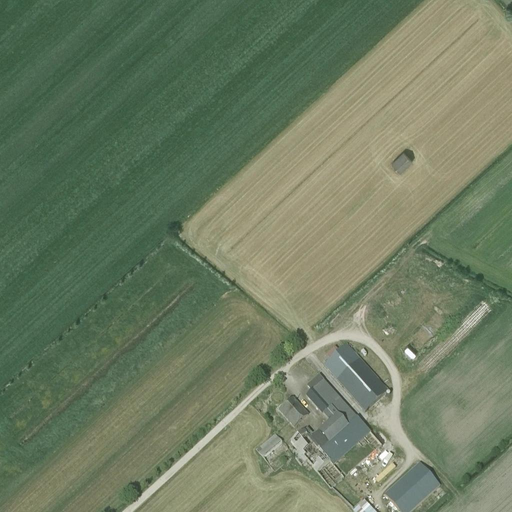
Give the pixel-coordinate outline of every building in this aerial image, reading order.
[(400,174),(412,162),(402,152),(390,164),(400,174)] [(412,358),(416,354),(408,345),(404,349),(412,358)] [(365,412),(387,392),(346,346),(324,366),(365,412)] [(327,355),(330,359),(340,352),(336,347),(327,355)] [(274,435),(255,452),(258,455),(269,467),(274,472),(275,473),(291,459),(292,458),(301,467),(301,468),(303,467),(307,463),(330,489),(332,491),(332,490),(351,511),(373,511),(344,480),(321,453),(350,427),(349,425),(356,419),(318,377),(309,385),(314,391),(306,398),(328,423),(313,436),(306,429),(285,447),(277,438),(274,435)] [(294,428),(307,416),(292,399),(279,412),(294,428)] [(291,442),(300,434),(295,429),(294,429),(289,423),(281,431),(291,442)] [(398,511),(410,511),(439,487),(419,464),(384,495),(398,511)]
